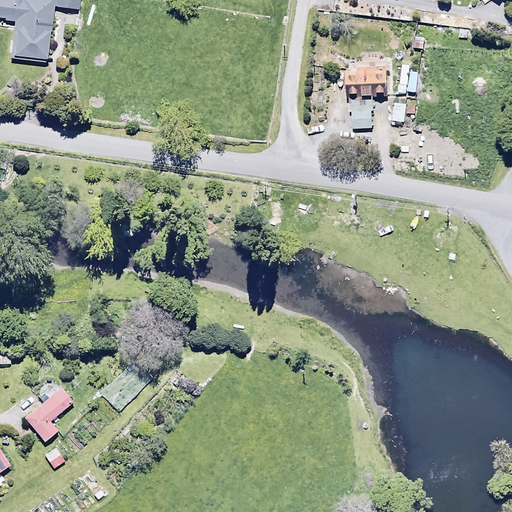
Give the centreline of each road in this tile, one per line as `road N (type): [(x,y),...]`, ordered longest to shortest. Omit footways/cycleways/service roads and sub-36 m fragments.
road 1 (tertiary): [(284,168),(0,126)]
road 2 (tertiary): [(498,206),(284,168)]
road 3 (unclassified): [(284,168),(306,0)]
